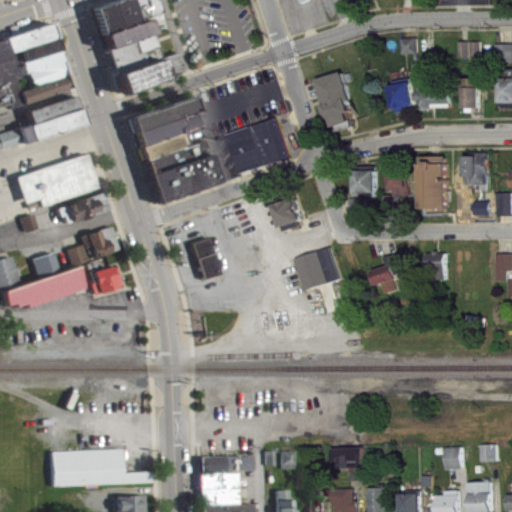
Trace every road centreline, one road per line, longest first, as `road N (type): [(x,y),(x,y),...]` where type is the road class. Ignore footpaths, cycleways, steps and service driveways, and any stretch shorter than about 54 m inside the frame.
road 1 (secondary): [(57,0),(168,317),(180,511)]
road 2 (residential): [(96,113),(394,17),(511,20)]
road 3 (residential): [(136,220),(419,135),(511,135)]
road 4 (residential): [(265,0),(344,231)]
road 5 (residential): [(344,231),(511,229)]
road 6 (residential): [(168,317),(24,316)]
